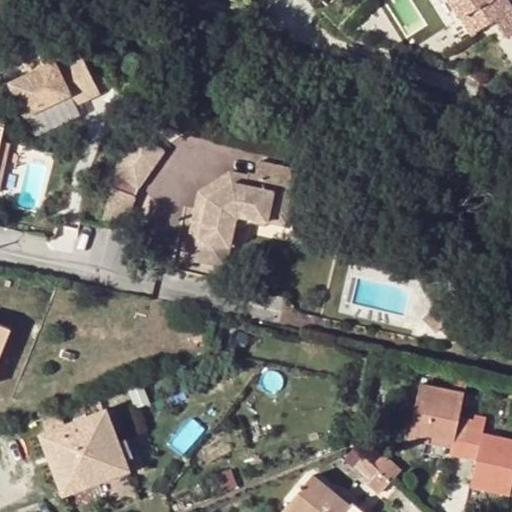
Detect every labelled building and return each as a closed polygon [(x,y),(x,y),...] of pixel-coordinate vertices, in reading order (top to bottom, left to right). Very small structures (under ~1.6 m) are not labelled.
[(493,0),(450,0),(478,40),(495,30),(492,25),(499,21),(502,25),(511,41),(511,4),(509,0),(504,0),(497,5),(493,0)] [(492,25),(495,30),(502,25),(499,21),(492,25)] [(9,88),(23,121),(69,102),(55,69),(60,67),(54,54),(26,65),(31,79),(9,88)] [(116,167),(141,184),(167,144),(143,127),(116,167)] [(197,194),(193,211),(204,212),(206,202),(230,184),(243,187),(245,178),(246,176),(229,173),(197,194)] [(277,227),(286,185),(246,176),(245,178),(243,187),(230,184),(206,202),(204,212),(193,211),(182,260),(210,266),(214,245),(226,248),(232,225),(227,219),(236,212),(242,218),(277,227)] [(295,187),(286,185),(277,227),(285,229),(295,187)] [(210,266),(222,269),(226,248),(214,245),(210,266)] [(458,312),(462,308),(449,296),(421,323),(433,336),(437,332),(444,339),(464,319),(458,312)] [(212,342),(216,324),(199,320),(195,340),(212,342)] [(0,351),(9,328),(0,324),(0,351)] [(452,449),(451,455),(477,460),(472,485),(511,493),(511,488),(511,439),(482,434),(483,429),(458,424),(460,413),(464,393),(422,384),(411,441),(429,444),(430,437),(453,441),(452,449)] [(144,387),(130,392),(136,409),(150,403),(144,387)] [(59,481),(104,465),(109,477),(129,469),(106,409),(58,427),(54,416),(42,421),(46,431),(42,433),(59,481)] [(483,429),(485,415),(473,412),(472,416),(460,413),(458,424),(483,429)] [(453,441),(430,437),(429,444),(452,449),(453,441)] [(0,458),(14,454),(10,439),(0,441),(0,458)] [(354,467),(369,480),(380,470),(365,456),(354,467)] [(389,460),(380,470),(390,481),(400,470),(389,460)] [(59,481),(64,493),(109,477),(104,465),(59,481)] [(368,483),(378,493),(390,481),(380,470),(369,480),(368,483)] [(289,511),(362,511),(351,502),(350,505),(312,474),(285,508),(289,511)]
